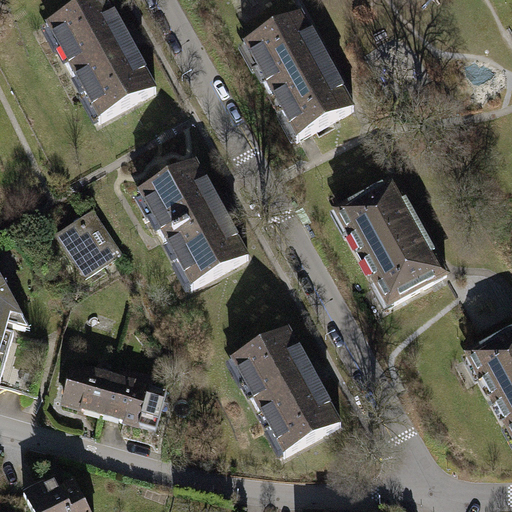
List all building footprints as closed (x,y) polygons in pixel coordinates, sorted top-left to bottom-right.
[(160,100),(106,1),(47,33),(101,132),(160,100)] [(359,119),(304,19),(247,51),(302,151),(359,119)] [(252,267),(196,165),(138,197),(194,299),(252,267)] [(393,181),(333,214),(390,318),(450,285),(393,181)] [(123,263),(90,216),(54,241),(87,288),(123,263)] [(31,337),(0,280),(0,393),(15,340),(6,338),(8,331),(31,337)] [(345,440),(290,337),(233,368),(288,471),(345,440)] [(511,338),(469,362),(511,438),(511,338)] [(112,380),(74,370),(63,414),(101,424),(112,380)] [(151,390),(112,380),(101,424),(153,437),(160,412),(146,408),(151,390)] [(85,511),(72,485),(60,491),(54,480),(24,494),(32,511),(85,511)]
